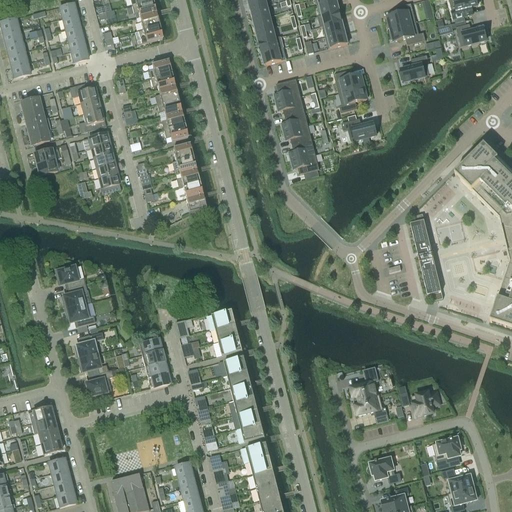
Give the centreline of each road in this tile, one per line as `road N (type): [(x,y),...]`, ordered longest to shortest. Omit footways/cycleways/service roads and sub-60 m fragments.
road 1 (residential): [(310,511),(190,45)]
road 2 (residential): [(350,450),(465,423),(494,511)]
road 3 (residential): [(258,85),(282,188),(350,259)]
road 4 (residential): [(350,259),(359,296),(511,345)]
road 5 (residential): [(490,120),(350,259)]
road 6 (residential): [(141,216),(102,67)]
road 7 (residential): [(60,391),(28,254)]
road 8 (residential): [(69,424),(187,393)]
road 9 (residential): [(218,511),(187,393)]
